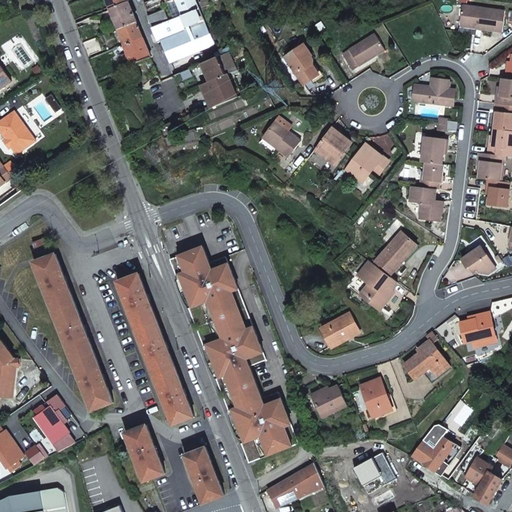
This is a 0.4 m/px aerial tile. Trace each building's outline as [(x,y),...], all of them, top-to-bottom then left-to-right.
[(129,2),(128,0),(108,0),(112,8),(129,2)] [(157,0),(151,0),(145,3),(148,11),(160,6),(157,0)] [(162,41),(171,63),(214,46),(195,0),(174,0),(181,16),(169,21),(152,28),(158,42),(162,41)] [(129,2),(112,8),(120,28),(137,21),(129,2)] [(505,11),(463,6),(460,26),(502,32),(505,11)] [(152,28),(169,21),(165,9),(148,17),(152,28)] [(137,21),(120,28),(126,45),(144,38),(137,21)] [(376,34),(350,49),(359,66),(386,51),(376,34)] [(102,50),(97,37),(84,43),(88,52),(89,56),(102,50)] [(126,45),(120,47),(122,53),(126,52),(128,59),(132,57),(134,64),(152,57),(144,38),(126,45)] [(304,44),(286,57),(304,85),(320,75),(312,64),(313,63),(313,60),(312,59),(312,58),(311,57),(312,56),(304,44)] [(202,63),(210,82),(227,74),(236,71),(229,52),(218,57),(202,63)] [(0,89),(12,82),(0,65),(0,89)] [(191,68),(173,76),(179,90),(197,83),(191,68)] [(227,74),(210,82),(203,85),(213,108),(237,98),(227,74)] [(448,79),(431,77),(430,86),(428,88),(416,87),(414,101),(452,106),(454,89),(447,88),(448,79)] [(511,79),(506,79),(503,79),(501,96),(497,96),(496,104),(511,105),(511,79)] [(497,112),(495,129),(511,131),(511,105),(496,104),(495,112),(497,112)] [(0,122),(0,129),(17,154),(36,140),(15,111),(0,122)] [(293,126),(281,117),(277,122),(289,131),(293,126)] [(449,123),(448,130),(456,131),(457,122),(449,121),(449,123)] [(265,138),(290,157),(302,141),(289,131),(277,122),(265,138)] [(438,129),(448,130),(449,123),(438,122),(438,129)] [(335,165),(352,143),(332,128),(315,150),(335,165)] [(494,137),(493,146),(490,146),(489,154),(500,155),(504,156),(511,156),(511,131),(495,129),(494,137)] [(446,139),(425,137),(422,162),(427,163),(443,165),(446,139)] [(389,162),(365,143),(346,169),(356,177),(361,170),(369,176),(373,170),(379,175),(389,162)] [(481,161),(480,170),(479,179),(489,180),(501,181),(503,163),(499,163),(500,155),(489,154),(480,153),(479,161),(481,161)] [(0,185),(12,177),(3,165),(0,160),(0,185)] [(3,165),(12,177),(17,173),(9,161),(3,165)] [(427,163),(424,180),(422,180),(421,188),(437,189),(439,190),(440,182),(443,183),(445,165),(443,165),(427,163)] [(361,170),(356,177),(363,182),(369,176),(361,170)] [(491,188),(489,205),(508,208),(510,189),(504,188),(505,182),(501,181),(489,180),(488,187),(491,188)] [(421,188),(412,187),(410,202),(422,203),(420,214),(426,215),(430,221),(441,222),(443,205),(435,205),(436,200),(437,189),(421,188)] [(390,278),(418,246),(400,231),(372,263),(390,278)] [(204,247),(170,260),(177,277),(181,275),(187,290),(187,292),(188,293),(189,293),(191,293),(192,293),(197,305),(189,308),(196,324),(198,324),(199,325),(200,327),(200,329),(200,330),(198,331),(204,347),(212,344),(217,357),(216,357),(215,357),(214,358),(214,360),(214,361),(214,362),(221,377),(217,379),(222,392),(224,392),(225,392),(227,394),(227,397),(224,399),(229,412),(233,410),(239,426),(240,427),(241,428),(242,429),(245,428),(250,441),(242,444),(250,463),(299,444),(279,392),(261,399),(248,367),(267,360),(227,256),(210,263),(204,247)] [(477,251),(470,256),(464,260),(470,269),(471,267),(474,272),(479,269),(481,273),(490,274),(498,269),(483,247),(477,251)] [(92,412),(113,404),(55,255),(34,263),(92,412)] [(501,259),(507,268),(511,265),(511,260),(509,255),(501,259)] [(390,278),(372,263),(368,260),(355,276),(365,285),(357,296),(378,314),(396,292),(393,290),(398,284),(390,278)] [(118,282),(173,425),(194,417),(185,394),(167,346),(148,298),(139,274),(118,282)] [(187,302),(189,308),(197,305),(192,293),(191,293),(189,293),(188,293),(187,292),(187,290),(181,275),(177,277),(187,302)] [(499,315),(497,306),(490,308),(490,312),(492,316),(499,315)] [(461,322),(466,343),(473,342),(474,347),(498,342),(490,312),(469,317),(470,320),(461,322)] [(322,328),(332,346),(349,337),(351,338),(361,332),(350,313),(322,328)] [(0,395),(14,397),(17,366),(20,365),(19,358),(16,358),(1,338),(0,339),(0,395)] [(405,365),(416,379),(431,367),(438,376),(451,366),(431,340),(423,346),(426,349),(405,365)] [(214,372),(217,379),(221,377),(214,362),(214,361),(214,360),(214,358),(215,357),(216,357),(217,357),(212,344),(204,347),(214,372)] [(362,386),(374,417),(393,410),(381,378),(362,386)] [(314,398),(323,418),(348,406),(338,386),(314,398)] [(53,415),(56,413),(51,407),(35,418),(54,444),(70,433),(64,424),(61,426),(53,415)] [(240,438),(242,444),(250,441),(245,428),(242,429),(241,428),(240,427),(239,426),(233,410),(229,412),(240,438)] [(126,433),(145,482),(166,473),(147,425),(126,433)] [(8,438),(0,427),(0,457),(8,469),(9,468),(12,466),(25,457),(11,437),(8,438)] [(414,456),(443,475),(448,465),(442,460),(455,444),(442,437),(434,448),(424,441),(414,456)] [(27,453),(36,465),(46,458),(37,446),(27,453)] [(497,460),(510,467),(511,462),(511,450),(505,446),(497,460)] [(186,455),(204,504),(225,496),(207,447),(186,455)] [(478,491),(476,495),(489,503),(503,479),(490,472),(493,468),(478,459),(466,478),(473,482),(471,486),(478,491)] [(273,498),(277,507),(325,486),(315,462),(268,489),(273,498)] [(11,497),(0,501),(0,511),(67,511),(63,488),(11,497)]
